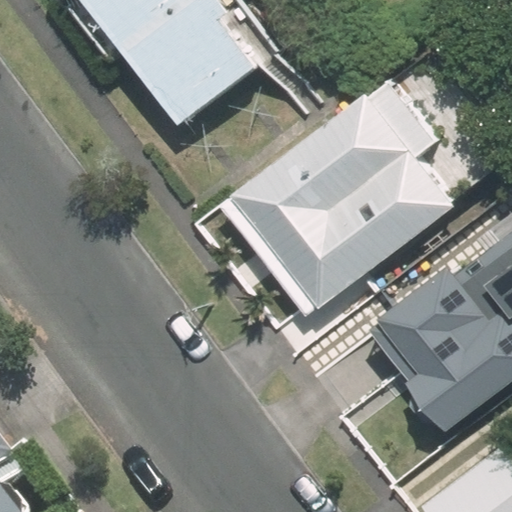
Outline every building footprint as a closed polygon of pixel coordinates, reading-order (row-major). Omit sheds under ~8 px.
[(255,5),(250,0),(103,0),(195,117),(280,50),(248,10),(255,5)] [(457,134),(406,67),(234,198),(318,308),(329,299),(331,302),(467,199),(432,153),(457,134)] [(511,226),(467,257),(396,307),(436,364),(423,373),(460,426),(511,389),(511,226)] [(0,511),(39,511),(6,466),(31,449),(0,406),(0,511)] [(437,511),(511,511),(511,437),(429,501),(437,511)]
